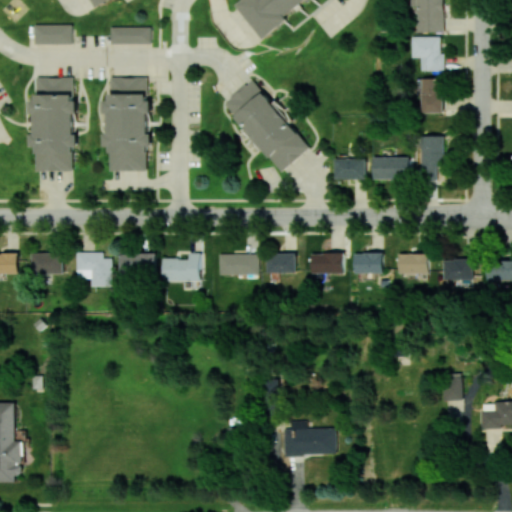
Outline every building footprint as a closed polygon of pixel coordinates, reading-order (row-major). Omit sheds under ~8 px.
[(242,0),(237,4),(262,36),(308,0),(242,0)] [(416,0),(418,31),(445,31),(444,0),(416,0)] [(35,24),(36,43),(73,42),(73,23),(35,24)] [(112,43),(153,42),(152,25),(111,26),(112,43)] [(441,36),(412,35),(412,56),(421,57),(421,70),(445,70),(445,53),(441,53),(441,36)] [(111,169),(148,169),(148,146),(152,145),(151,112),(153,112),(153,99),(148,99),(148,75),(110,75),(111,100),(105,100),(106,112),(109,112),(109,133),(105,133),(106,146),(110,146),(111,169)] [(74,76),(36,76),(36,100),(31,100),(31,112),(35,112),(35,134),(31,134),(32,146),(37,146),(37,169),(74,169),(74,146),(78,146),(78,100),(74,100),(74,76)] [(311,147),(254,77),(225,101),(282,171),(311,147)] [(444,112),(445,77),(423,77),(422,111),(444,112)] [(445,135),(421,135),(421,178),(438,178),(438,166),(445,166),(445,135)] [(412,156),(375,156),(374,178),(411,179),(412,156)] [(368,158),(336,157),(336,178),(368,178),(368,158)] [(33,251),(33,272),(65,273),(65,252),(33,251)] [(114,257),(104,257),(105,251),(78,251),(78,277),(93,277),(92,285),(114,285),(114,257)] [(163,257),(164,280),(202,280),(201,251),(190,251),(190,257),(163,257)] [(356,272),(384,272),(384,252),(356,251),(356,272)] [(0,272),(20,272),(19,252),(0,252),(0,272)] [(158,253),(121,252),(121,273),(157,274),(158,253)] [(260,252),(220,253),(220,274),(260,273),(260,252)] [(298,252),(268,252),(268,271),(297,272),(298,252)] [(313,252),(312,272),(345,272),(345,252),(313,252)] [(430,252),(399,252),(400,273),(430,272),(430,252)] [(443,278),(473,279),(473,258),(443,258),(443,278)] [(487,279),(511,279),(511,259),(487,260),(487,279)] [(444,399),(463,399),(463,372),(444,372),(444,399)] [(17,401),(0,400),(0,480),(17,481),(17,473),(23,473),(24,440),(16,440),(17,401)] [(483,426),(511,425),(511,400),(496,401),(496,409),(482,410),(483,426)] [(308,427),(308,419),(293,419),(293,428),(285,428),(286,454),(338,453),(338,426),(308,427)]
